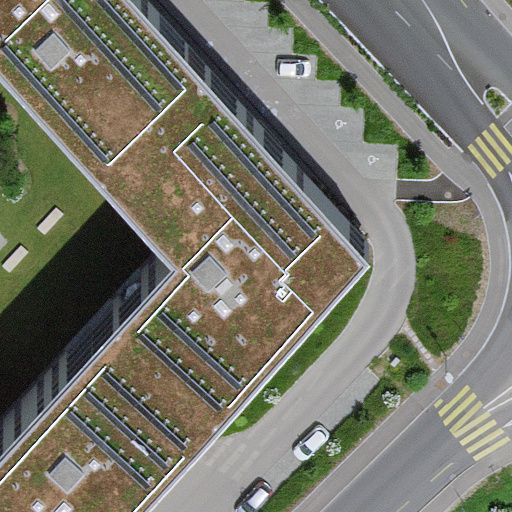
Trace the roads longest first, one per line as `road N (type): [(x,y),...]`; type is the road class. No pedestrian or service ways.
road 1 (residential): [(511,390),(357,511)]
road 2 (secondary): [(511,118),(403,0)]
